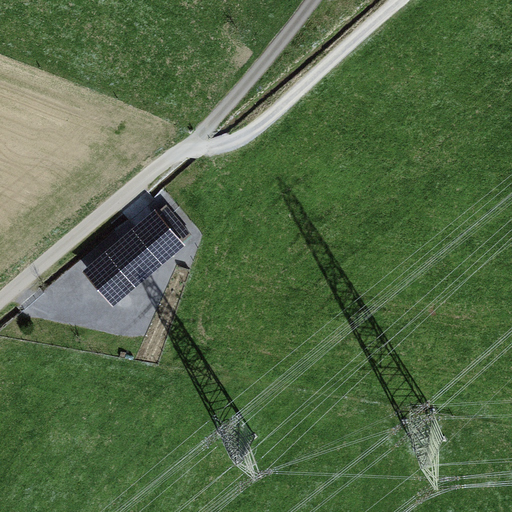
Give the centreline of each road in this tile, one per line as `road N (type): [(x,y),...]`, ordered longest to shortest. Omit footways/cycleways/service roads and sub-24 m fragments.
road 1 (track): [(0,297),(34,263),(187,154),(314,0)]
road 2 (track): [(187,154),(232,144),(407,0)]
